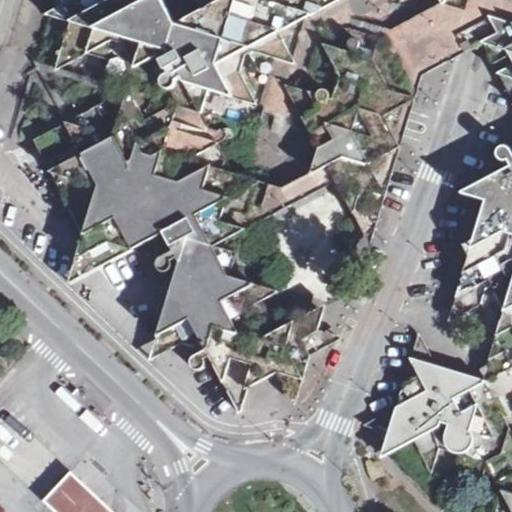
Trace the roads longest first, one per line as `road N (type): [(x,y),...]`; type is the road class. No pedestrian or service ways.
road 1 (unclassified): [(467,93),(335,418)]
road 2 (secondary): [(0,273),(168,426)]
